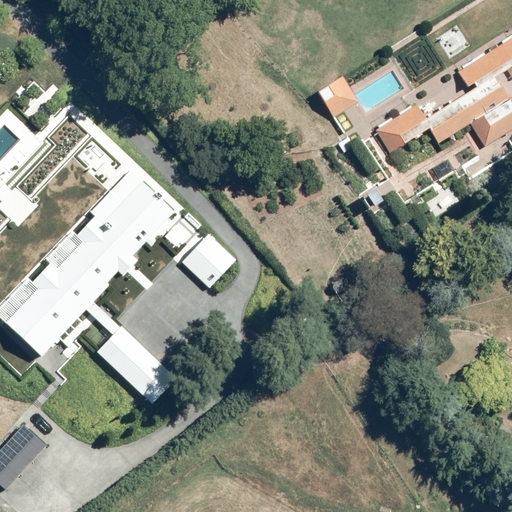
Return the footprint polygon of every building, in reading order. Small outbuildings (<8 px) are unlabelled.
[(425,105),(383,130),(395,150),(432,128),(443,145),(473,127),(485,147),(511,130),(511,84),(505,72),(511,67),(511,41),(459,73),(468,90),(429,113),(425,105)] [(317,92),(333,119),(362,102),(346,75),(317,92)] [(4,121),(20,136),(0,156),(0,208),(18,226),(36,207),(16,188),(54,148),(44,138),(42,140),(12,112),(4,121)] [(390,180),(366,138),(352,146),(377,187),(390,180)] [(39,284),(24,299),(68,340),(85,321),(80,317),(105,291),(138,322),(163,296),(129,263),(154,237),(121,206),(109,219),(99,209),(76,232),(80,235),(58,258),(54,255),(33,278),(39,284)] [(213,230),(184,261),(212,289),(242,257),(213,230)] [(179,382),(122,328),(98,353),(156,407),(179,382)] [(48,447),(23,424),(0,449),(0,484),(8,492),(48,447)]
